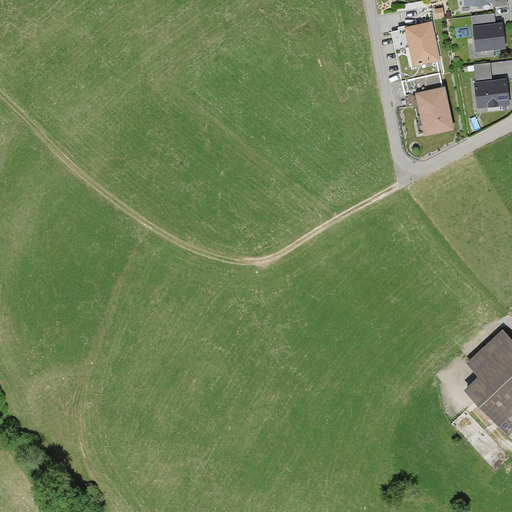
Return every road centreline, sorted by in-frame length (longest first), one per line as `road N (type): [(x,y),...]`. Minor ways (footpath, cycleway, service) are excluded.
road 1 (track): [(399,178),(253,261),(135,217),(64,160),(0,84)]
road 2 (residential): [(368,0),(399,178),(511,122)]
